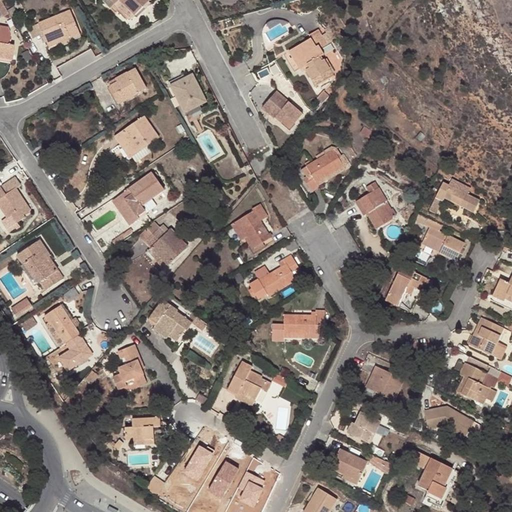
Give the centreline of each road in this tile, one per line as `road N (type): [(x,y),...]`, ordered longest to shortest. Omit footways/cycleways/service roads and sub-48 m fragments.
road 1 (residential): [(4,118),(189,16)]
road 2 (residential): [(4,118),(111,295)]
road 3 (residential): [(354,334),(445,327),(460,316),(492,238)]
road 4 (residential): [(261,150),(189,16)]
road 5 (residential): [(294,471),(354,334)]
road 6 (residential): [(354,334),(298,220)]
